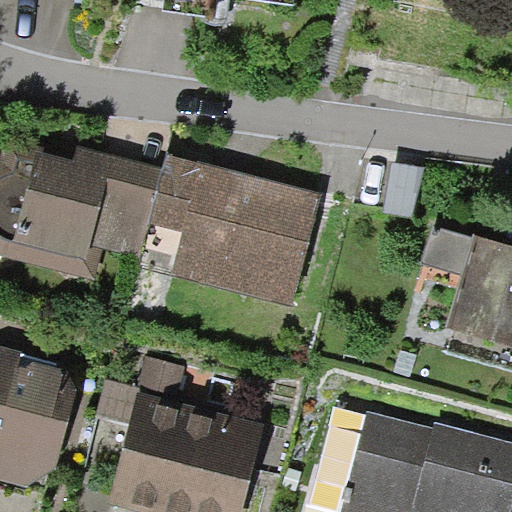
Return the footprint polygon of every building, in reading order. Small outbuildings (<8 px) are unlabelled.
[(268,5),(268,0),(164,0),(163,21),(226,27),(228,1),(268,5)] [(173,274),(291,304),(321,199),(174,158),(169,172),(45,139),(42,148),(17,143),(6,148),(2,163),(0,163),(0,256),(6,260),(93,284),(102,252),(142,260),(146,248),(178,256),(173,274)] [(440,333),(511,355),(511,255),(470,241),(440,333)] [(109,508),(129,511),(240,511),(261,419),(181,402),(189,364),(148,355),(140,389),(106,381),(98,419),(127,425),(109,508)] [(0,480),(49,492),(76,375),(0,358),(0,480)] [(349,511),(508,511),(511,499),(511,439),(374,408),(349,511)]
